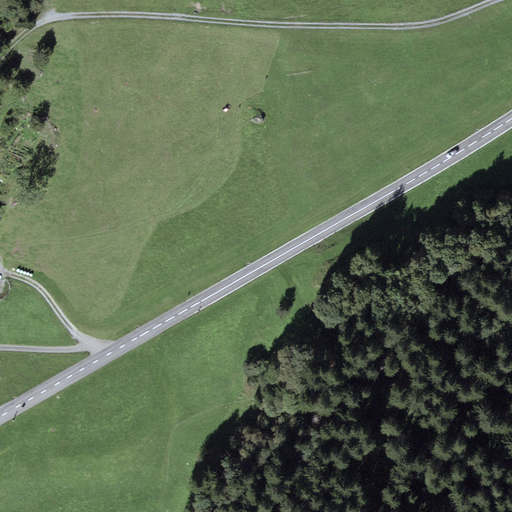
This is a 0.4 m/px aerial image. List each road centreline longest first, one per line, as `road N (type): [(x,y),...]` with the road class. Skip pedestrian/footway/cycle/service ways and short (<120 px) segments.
road 1 (primary): [(511,118),(0,416)]
road 2 (track): [(0,58),(51,17),(421,24),(491,0)]
